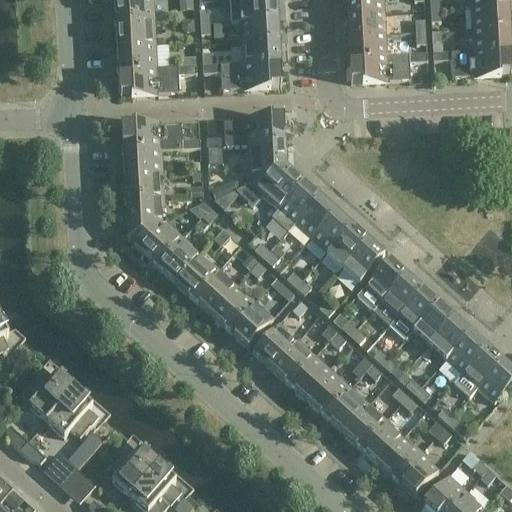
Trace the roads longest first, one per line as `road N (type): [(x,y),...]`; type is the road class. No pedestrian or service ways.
road 1 (residential): [(345,511),(88,283),(73,116)]
road 2 (residential): [(511,100),(343,108),(330,98),(324,76),(320,0)]
